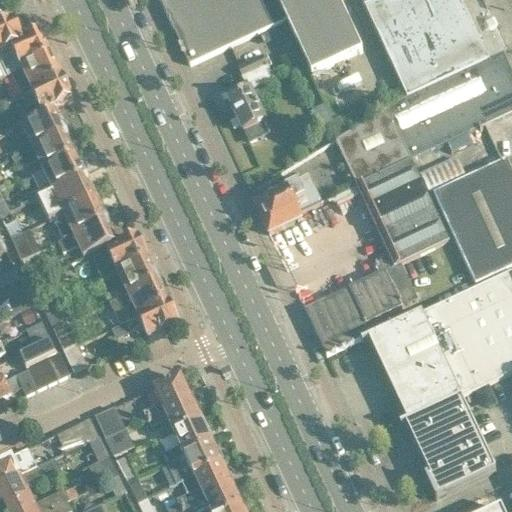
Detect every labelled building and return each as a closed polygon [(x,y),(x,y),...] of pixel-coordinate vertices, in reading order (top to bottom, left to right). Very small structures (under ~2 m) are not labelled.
[(159,0),(190,67),(286,22),(312,77),(362,53),(337,0),(159,0)] [(400,103),(503,55),(506,54),(496,32),(497,29),(495,22),(491,21),(481,0),(384,0),(357,13),(400,103)] [(0,56),(2,56),(24,44),(13,23),(4,27),(0,28),(0,56)] [(12,78),(22,73),(53,59),(42,36),(24,44),(2,56),(0,56),(0,62),(8,80),(12,78)] [(403,111),(390,118),(411,162),(511,115),(511,75),(503,55),(400,103),(403,111)] [(264,57),(238,69),(244,81),(270,69),(264,57)] [(63,80),(53,59),(22,73),(12,78),(22,100),(32,95),(63,80)] [(73,102),(63,80),(32,95),(22,100),(32,121),(73,102)] [(244,133),(249,144),(269,134),(267,130),(268,129),(247,84),(226,94),(230,102),(229,103),(243,133),(244,133)] [(55,116),(54,115),(22,130),(29,144),(19,148),(23,157),(65,137),(55,116)] [(336,143),(357,188),(411,162),(390,118),(336,143)] [(38,163),(43,175),(75,159),(65,137),(23,157),(13,162),(18,172),(38,163)] [(75,159),(43,175),(33,179),(40,193),(27,199),(30,206),(38,203),(85,181),(75,159)] [(511,269),(511,172),(507,161),(433,195),(476,286),(511,269)] [(357,188),(395,269),(402,266),(449,244),(411,162),(357,188)] [(255,207),(266,230),(322,204),(309,177),(285,188),(287,192),(255,207)] [(54,222),(63,217),(96,202),(85,181),(38,203),(43,214),(48,224),(54,222)] [(12,215),(2,194),(0,195),(0,218),(1,220),(12,215)] [(60,235),(64,244),(106,224),(96,202),(63,217),(54,222),(60,235)] [(17,224),(5,229),(11,242),(23,236),(17,224)] [(64,244),(58,247),(63,258),(78,251),(83,261),(116,246),(106,224),(64,244)] [(23,236),(11,242),(22,265),(41,256),(30,233),(23,236)] [(138,240),(93,261),(104,285),(118,278),(149,263),(138,240)] [(121,303),(159,285),(149,263),(118,278),(124,291),(117,294),(121,303)] [(395,269),(305,312),(326,358),(368,338),(424,312),(402,266),(395,269)] [(0,289),(20,280),(15,269),(0,276),(0,289)] [(37,269),(26,274),(31,285),(42,280),(37,269)] [(511,274),(425,315),(424,312),(368,338),(369,340),(362,344),(363,346),(367,344),(405,426),(410,424),(461,399),(511,375),(511,274)] [(42,281),(32,286),(37,297),(48,291),(43,280),(42,281)] [(121,303),(111,308),(121,328),(126,325),(137,320),(138,321),(169,307),(159,285),(121,303)] [(24,289),(12,295),(21,314),(33,308),(24,289)] [(44,313),(54,334),(68,328),(58,306),(44,313)] [(137,320),(126,325),(131,336),(143,330),(148,342),(179,328),(169,307),(138,321),(137,320)] [(33,308),(21,314),(27,327),(39,322),(33,308)] [(42,327),(30,332),(38,350),(50,345),(42,327)] [(68,328),(54,334),(64,354),(77,347),(68,328)] [(37,366),(48,361),(56,357),(50,345),(38,350),(35,352),(20,359),(26,371),(37,366)] [(64,354),(74,377),(88,370),(77,347),(64,354)] [(59,355),(56,357),(48,361),(59,384),(70,379),(59,355)] [(37,366),(48,389),(59,384),(48,361),(37,366)] [(38,394),(48,389),(37,366),(26,371),(28,374),(38,394)] [(28,374),(17,379),(23,392),(26,399),(38,394),(28,374)] [(0,401),(22,392),(17,379),(7,384),(7,386),(0,389),(0,401)] [(147,422),(191,402),(181,380),(154,392),(160,406),(144,414),(147,422)] [(496,474),(461,399),(410,424),(405,426),(401,428),(401,429),(406,427),(423,464),(429,461),(436,477),(427,482),(436,502),(496,474)] [(175,436),(202,423),(191,402),(147,422),(151,430),(169,423),(175,436)] [(95,420),(105,442),(126,432),(116,411),(115,410),(95,420)] [(90,422),(79,427),(88,445),(99,440),(90,422)] [(165,457),(169,466),(212,446),(202,423),(175,436),(182,450),(165,457)] [(77,451),(88,445),(79,427),(68,433),(77,451)] [(134,450),(126,432),(105,442),(113,460),(115,459),(134,450)] [(66,456),(77,451),(68,433),(57,438),(57,439),(66,456)] [(97,465),(109,459),(99,440),(88,445),(97,465)] [(222,466),(212,446),(169,466),(178,487),(183,484),(222,466)] [(0,488),(37,470),(28,452),(0,465),(0,488)] [(97,465),(107,484),(118,478),(109,459),(97,465)] [(117,463),(127,486),(136,482),(126,459),(117,463)] [(37,470),(0,488),(0,508),(2,511),(31,498),(29,495),(26,489),(59,473),(54,462),(37,470)] [(178,506),(167,511),(181,511),(232,488),(222,466),(183,484),(189,496),(177,502),(178,506)] [(115,501),(126,495),(118,478),(107,484),(115,501)] [(129,490),(137,506),(146,502),(138,486),(129,490)] [(237,511),(242,510),(232,488),(181,511),(237,511)] [(31,499),(31,498),(2,511),(1,511),(51,511),(68,504),(70,503),(64,493),(35,507),(31,499)]
